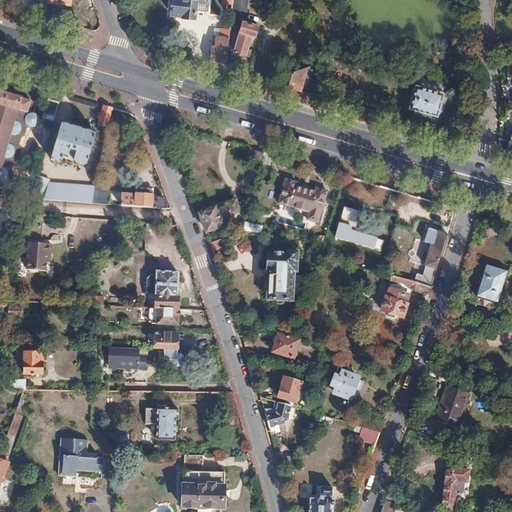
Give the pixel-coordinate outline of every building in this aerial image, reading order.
[(194,18),(196,3),(206,4),(206,0),(173,0),(172,14),(182,16),(182,17),(194,18)] [(244,18),(246,0),(233,0),(233,3),(230,29),(228,45),(233,46),(236,17),(244,18)] [(255,37),(258,26),(244,22),(235,53),(246,56),(252,36),(255,37)] [(228,45),(230,29),(222,29),(221,37),(216,37),(214,50),(212,50),(211,65),(226,70),(228,45)] [(301,91),(307,67),(304,68),(293,72),(288,88),(301,91)] [(438,117),(447,82),(421,74),(418,85),(416,85),(410,108),(438,117)] [(54,121),(62,93),(50,90),(42,117),(54,121)] [(0,207),(9,209),(10,197),(3,196),(6,184),(10,182),(13,172),(11,171),(14,160),(17,159),(20,149),(18,146),(21,136),(24,135),(26,126),(31,124),(35,124),(37,123),(38,120),(36,118),(35,117),(25,115),(25,112),(29,101),(15,97),(0,92),(0,207)] [(108,127),(112,108),(111,108),(103,105),(102,112),(100,112),(98,118),(100,120),(99,125),(108,127)] [(86,163),(95,132),(62,122),(56,140),(50,159),(60,162),(62,157),(74,160),(76,164),(82,165),(86,163)] [(511,133),(510,140),(499,137),(499,140),(498,144),(500,146),(501,149),(503,150),(511,152),(511,133)] [(260,171),(265,153),(256,150),(250,168),(260,171)] [(92,203),(95,187),(48,183),(49,180),(37,177),(31,198),(61,200),(89,203),(92,203)] [(307,220),(317,223),(327,191),(316,188),(315,193),(295,187),(297,183),(285,180),(278,204),(309,213),(307,220)] [(110,199),(111,192),(104,191),(105,188),(95,187),(92,203),(109,205),(110,199)] [(153,197),(154,188),(137,187),(136,195),(153,197)] [(167,206),(164,199),(154,198),(153,197),(136,195),(135,197),(122,195),(121,206),(132,207),(167,209),(167,206)] [(220,225),(233,220),(229,208),(216,212),(213,211),(202,214),(201,218),(205,230),(210,232),(218,229),(220,225)] [(250,234),(253,225),(244,222),(241,233),(250,234)] [(444,247),(448,235),(429,229),(426,243),(432,245),(425,267),(427,267),(424,276),(417,274),(415,283),(432,288),(434,279),(444,247)] [(228,245),(226,239),(210,244),(213,251),(228,245)] [(48,263),(49,245),(39,245),(39,247),(35,246),(35,244),(26,244),(24,270),(44,271),(44,263),(48,263)] [(301,291),(305,278),(296,277),(297,252),(290,252),(290,256),(271,255),(270,270),(272,271),(269,300),(277,300),(278,302),(279,304),(283,304),(285,303),(285,300),(293,301),(293,291),(301,291)] [(497,303),(506,271),(484,265),(476,297),(497,303)] [(177,295),(178,273),(158,272),(158,276),(152,275),(148,279),(147,291),(151,295),(149,296),(149,298),(149,299),(150,301),(152,301),(153,301),(154,301),(154,299),(154,296),(157,296),(157,300),(156,306),(153,305),(153,309),(159,309),(179,310),(180,296),(177,295)] [(407,305),(412,289),(416,290),(416,291),(425,294),(424,298),(428,299),(432,288),(415,283),(401,279),(393,276),(387,298),(385,297),(381,310),(405,317),(409,305),(407,305)] [(103,306),(103,299),(84,297),(83,305),(103,306)] [(22,316),(23,302),(12,301),(9,301),(9,316),(22,316)] [(142,309),(142,319),(149,320),(150,310),(142,309)] [(178,326),(179,310),(159,309),(158,325),(178,326)] [(178,341),(179,334),(156,333),(156,349),(166,349),(166,360),(168,360),(168,363),(171,367),(181,367),(184,364),(185,357),(181,354),(178,354),(178,349),(180,348),(180,343),(178,341)] [(300,342),(278,335),(273,353),(294,359),(300,342)] [(146,371),(146,357),(139,358),(139,350),(127,349),(110,348),(110,368),(138,369),(138,371),(146,371)] [(39,353),(25,353),(25,375),(43,375),(43,364),(39,364),(39,353)] [(365,380),(347,374),(349,367),(339,364),(332,384),(334,387),(338,388),(336,394),(351,399),(352,398),(357,400),(365,380)] [(308,395),(311,385),(285,378),(279,399),(296,404),(300,392),(308,395)] [(28,391),(27,381),(11,382),(13,389),(28,391)] [(470,393),(447,385),(434,419),(458,428),(470,393)] [(494,395),(496,389),(483,385),(481,391),(494,395)] [(19,429),(30,399),(23,396),(20,403),(8,435),(0,457),(0,484),(3,478),(5,479),(10,464),(7,463),(19,429)] [(285,424),(289,418),(292,407),(277,402),(274,410),(264,409),(267,418),(270,429),(285,424)] [(177,419),(177,410),(145,410),(145,425),(157,425),(156,441),(175,441),(176,419),(177,419)] [(381,433),(385,422),(364,416),(360,426),(363,427),(381,433)] [(377,444),(381,433),(363,427),(360,439),(377,444)] [(90,442),(61,439),(58,477),(77,479),(78,472),(103,475),(105,459),(98,458),(99,455),(89,454),(90,442)] [(224,511),(225,465),(204,465),(204,448),(185,448),(184,465),(183,465),(182,510),(197,510),(197,511),(217,511),(218,510),(224,511)] [(115,483),(118,460),(105,459),(103,475),(103,481),(115,483)] [(470,471),(471,463),(461,461),(459,470),(470,471)] [(459,470),(448,471),(443,509),(454,511),(458,481),(468,482),(470,471),(459,470)] [(331,510),(332,506),(334,506),(336,505),(336,504),(336,502),(336,501),(335,500),(334,500),(332,500),(332,497),(334,497),(334,488),(322,487),(321,500),(311,499),(310,511),(332,511),(333,510),(331,510)] [(396,511),(398,505),(386,500),(381,511),(396,511)]
